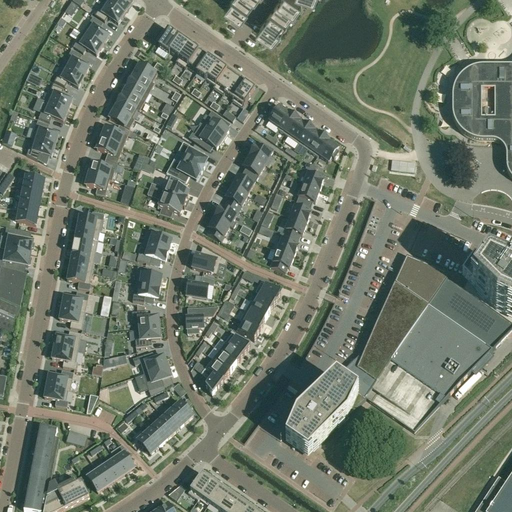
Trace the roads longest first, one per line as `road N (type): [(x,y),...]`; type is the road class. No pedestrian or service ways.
road 1 (residential): [(157,4),(97,98),(66,180),(2,511)]
road 2 (residential): [(274,86),(195,211),(173,275),(176,360),(217,431)]
road 3 (residential): [(217,431),(296,330),(356,186)]
road 4 (primary): [(511,378),(371,511)]
road 5 (primary): [(398,511),(511,393)]
road 6 (unclassified): [(356,186),(361,146),(274,86)]
